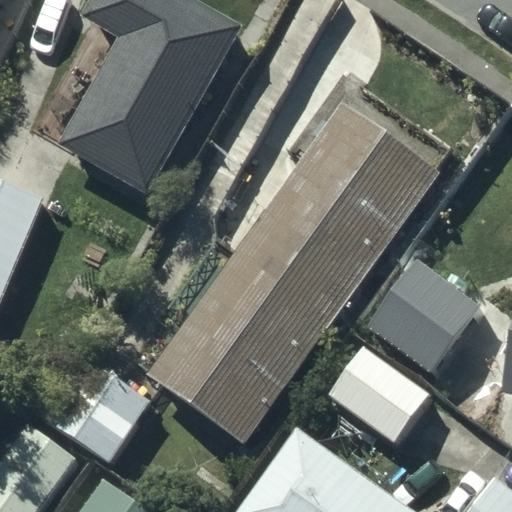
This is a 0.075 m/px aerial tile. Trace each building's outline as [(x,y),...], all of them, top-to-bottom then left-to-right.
[(0,0),(0,26),(11,0),(0,0)] [(162,0),(107,0),(88,36),(124,56),(64,166),(152,215),(246,46),(162,0)] [(350,127),(154,391),(250,462),(446,198),(350,127)] [(0,329),(47,214),(0,195),(0,329)] [(404,273),(353,341),(435,402),(486,334),(404,273)] [(368,361),(332,410),(400,459),(436,411),(368,361)] [(90,376),(50,437),(115,479),(155,418),(90,376)] [(32,439),(0,484),(0,511),(52,511),(80,473),(32,439)] [(396,511),(304,445),(255,511),(396,511)] [(138,511),(113,493),(99,511),(138,511)] [(511,511),(511,505),(496,494),(482,511),(511,511)]
